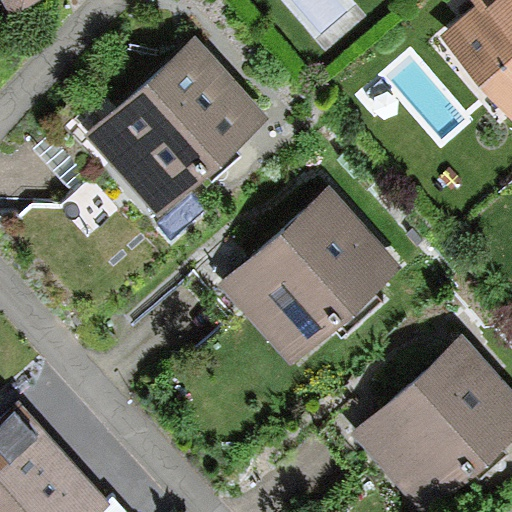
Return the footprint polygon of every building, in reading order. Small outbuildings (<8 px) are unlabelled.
[(0,0),(9,15),(34,0),(0,0)] [(511,0),(472,0),(479,7),(442,38),(511,121),(511,0)] [(196,40),(119,106),(101,85),(35,142),(79,193),(109,167),(151,215),(264,119),(196,40)] [(332,186),(220,285),(292,366),(404,268),(332,186)] [(511,391),(466,337),(355,430),(424,511),(425,511),(511,439),(511,391)] [(0,511),(99,511),(109,504),(21,408),(0,427),(0,511)]
